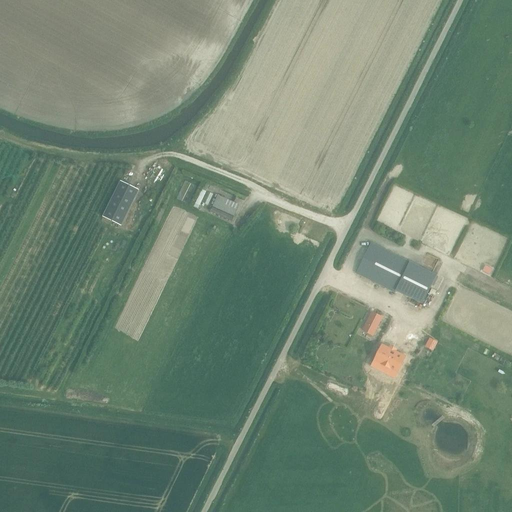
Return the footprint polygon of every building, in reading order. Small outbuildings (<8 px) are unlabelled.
[(120,182),(103,217),(121,226),(138,191),(120,182)] [(198,209),(206,192),(202,190),(193,207),(198,209)] [(218,195),(212,209),(210,211),(232,221),(239,205),(218,195)] [(371,243),(356,274),(394,293),(395,291),(422,304),(436,275),(371,243)] [(484,265),(482,270),(489,274),(492,269),(484,265)] [(364,331),(373,336),(382,318),(373,313),(367,325),(372,328),(369,333),(364,331)] [(430,339),(426,347),(433,351),(438,342),(430,339)] [(390,348),(383,361),(403,371),(410,358),(390,348)]
